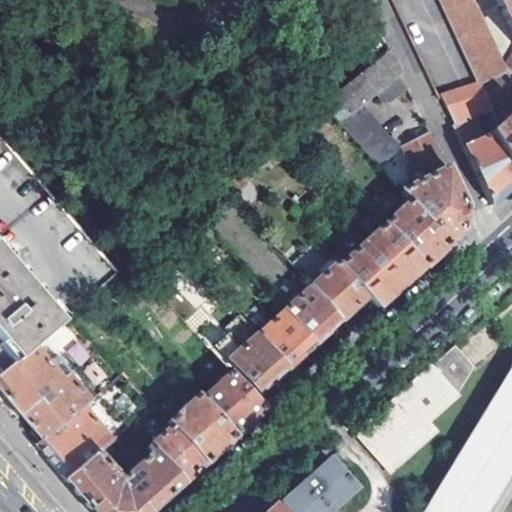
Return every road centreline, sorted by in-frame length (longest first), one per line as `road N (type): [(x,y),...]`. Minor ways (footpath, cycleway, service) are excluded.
road 1 (secondary): [(497,249),(211,511)]
road 2 (residential): [(379,0),(497,249)]
